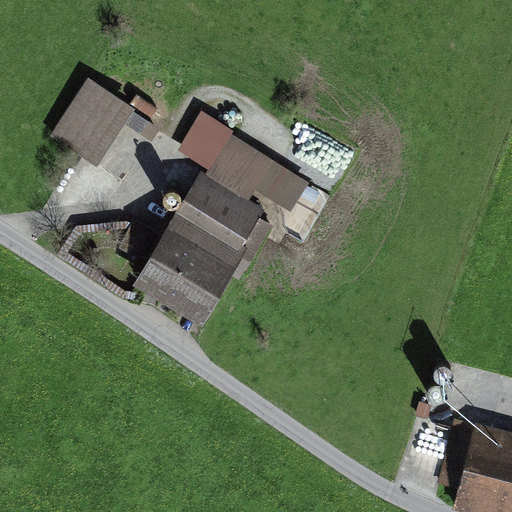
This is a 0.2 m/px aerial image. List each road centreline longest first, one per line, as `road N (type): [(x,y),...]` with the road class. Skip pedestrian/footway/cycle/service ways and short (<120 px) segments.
road 1 (residential): [(0,238),(380,496),(427,511)]
road 2 (track): [(163,174),(131,215),(0,231)]
